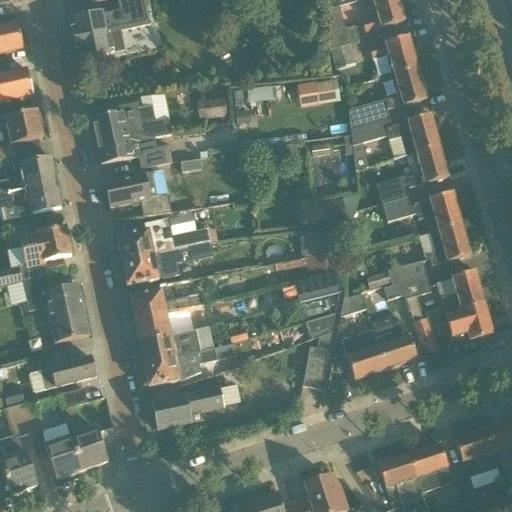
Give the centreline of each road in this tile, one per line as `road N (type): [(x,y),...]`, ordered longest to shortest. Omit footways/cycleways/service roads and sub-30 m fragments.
road 1 (residential): [(145,494),(36,0)]
road 2 (tertiary): [(145,494),(319,429),(511,372)]
road 3 (residential): [(492,185),(439,0)]
